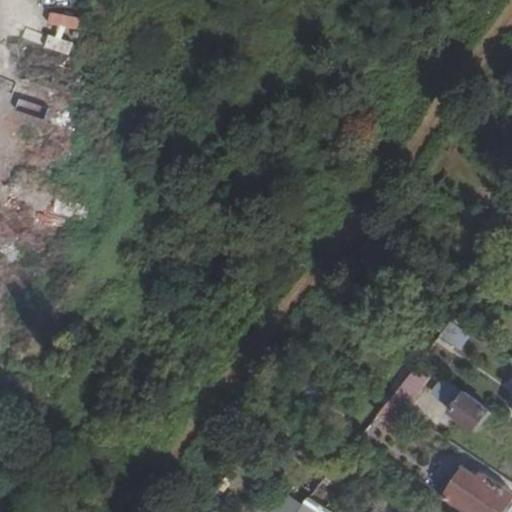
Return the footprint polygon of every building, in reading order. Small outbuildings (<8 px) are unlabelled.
[(497,263),(483,281),(495,290),(508,272),(497,263)] [(452,321),(442,333),(461,346),(471,333),(452,321)] [(391,400),(403,408),(426,378),(415,369),(391,400)] [(489,408),(469,392),(467,395),(449,380),(437,394),(456,410),(453,413),(474,428),(489,408)] [(394,421),(403,408),(391,400),(382,411),(394,421)] [(445,496),(462,507),(464,503),(477,511),(501,511),(511,497),(511,493),(482,474),(481,476),(465,465),(445,496)] [(311,497),(327,508),(350,479),(335,468),(311,497)] [(332,511),(327,508),(311,497),(300,511),(332,511)]
